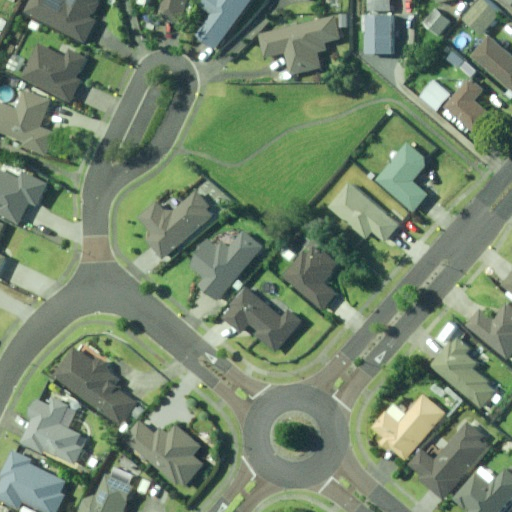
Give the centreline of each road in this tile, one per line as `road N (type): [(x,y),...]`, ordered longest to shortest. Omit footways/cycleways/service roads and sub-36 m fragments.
road 1 (residential): [(102,181),(163,140),(190,86),(188,69),(175,60),(143,70),(105,154)]
road 2 (residential): [(319,405),(511,185)]
road 3 (residential): [(101,285),(127,296),(263,413)]
road 4 (residential): [(0,385),(21,345),(101,285)]
